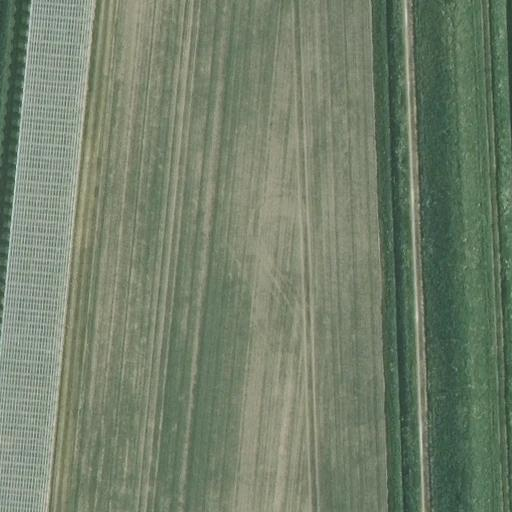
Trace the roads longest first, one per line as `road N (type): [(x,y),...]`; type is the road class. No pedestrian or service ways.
road 1 (track): [(402,0),(420,511)]
road 2 (track): [(508,511),(490,0)]
road 3 (track): [(0,184),(17,0)]
